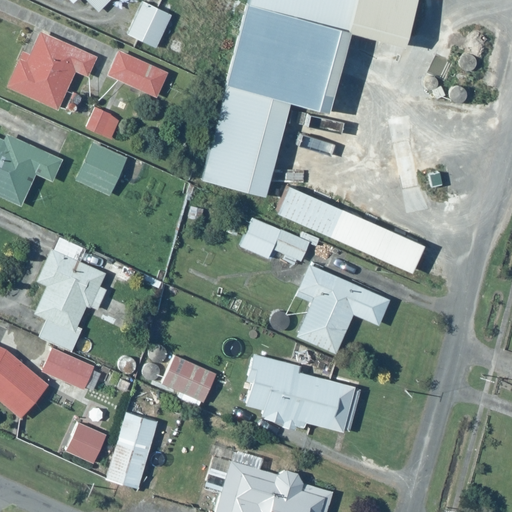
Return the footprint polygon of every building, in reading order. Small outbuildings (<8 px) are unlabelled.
[(71,0),(86,0),(98,12),(109,0),(71,0)] [(171,12),(146,0),(139,0),(123,32),(153,47),(171,12)] [(334,0),(224,0),(209,57),(272,75),(310,85),(334,0)] [(400,0),(334,0),(332,8),(393,25),(400,0)] [(19,57),(6,84),(55,108),(74,69),(86,74),(95,55),(39,29),(24,59),(19,57)] [(121,46),(107,72),(156,97),(169,71),(121,46)] [(272,75),(209,57),(182,154),(245,171),(272,75)] [(94,106),(85,127),(111,138),(120,116),(94,106)] [(0,135),(0,195),(21,205),(36,172),(53,180),(63,158),(4,132),(2,137),(0,135)] [(127,154),(91,139),(74,180),(109,195),(127,154)] [(400,249),(414,218),(277,158),(263,190),(400,249)] [(486,177),(474,173),(465,202),(476,206),(486,177)] [(300,236),(250,215),(237,245),(268,258),(272,248),(283,253),(281,258),(295,264),(298,256),(302,258),(308,243),(315,246),(319,237),(303,230),(300,236)] [(50,249),(46,248),(33,280),(42,284),(31,313),(42,318),(36,333),(72,348),(81,326),(75,323),(83,304),(97,310),(106,288),(99,285),(105,269),(80,259),(86,245),(56,233),(50,249)] [(388,297),(306,262),(292,293),(308,300),(293,335),(333,353),(351,311),(377,323),(388,297)] [(4,347),(0,345),(0,400),(17,415),(46,383),(4,347)] [(92,364),(54,347),(43,371),(83,388),(85,386),(93,389),(101,372),(91,368),(92,364)] [(216,369),(170,349),(157,381),(203,400),(216,369)] [(297,362),(250,350),(242,381),(249,383),(243,404),(260,408),(258,417),(304,429),(306,421),(346,431),(359,383),(296,367),(297,362)] [(157,418),(123,409),(103,477),(137,487),(157,418)] [(106,434),(75,420),(62,449),(93,463),(106,434)] [(277,466),(268,472),(257,469),(261,454),(233,447),(230,458),(213,511),(321,511),(328,490),(301,483),(296,471),(277,466)]
